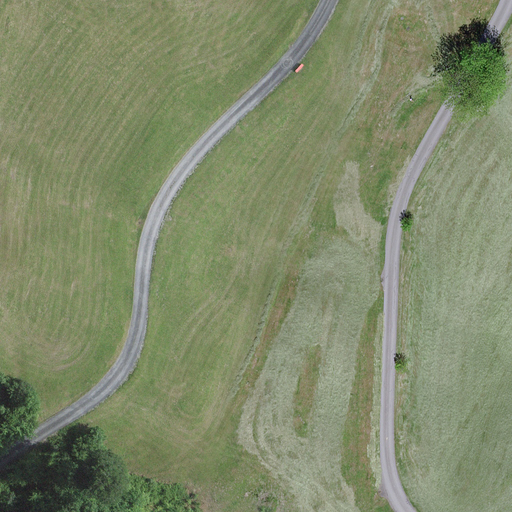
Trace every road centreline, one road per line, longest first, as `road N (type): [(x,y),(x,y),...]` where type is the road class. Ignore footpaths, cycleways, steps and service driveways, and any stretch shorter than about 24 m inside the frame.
road 1 (track): [(329,0),(305,43),(162,197),(124,368),(106,389),(0,459)]
road 2 (unclassified): [(404,511),(385,448),(396,217),(416,164),(508,0)]
